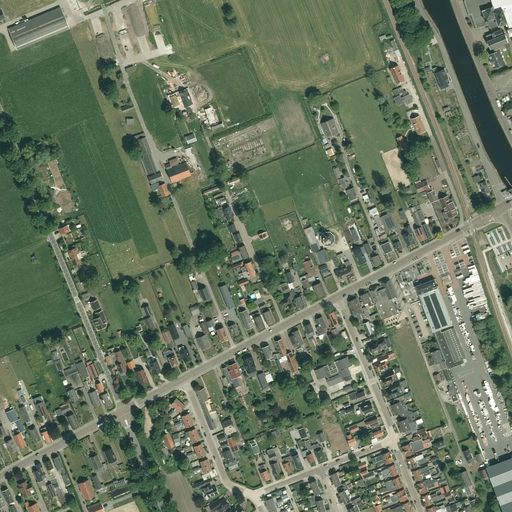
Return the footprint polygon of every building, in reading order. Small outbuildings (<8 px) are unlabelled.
[(511,0),(464,0),(469,15),(472,14),(473,17),(476,18),(477,23),(476,26),(477,29),(489,25),(490,28),(505,23),(507,28),(511,26),(511,0)] [(9,29),(17,49),(69,28),(61,8),(9,29)] [(494,51),(495,52),(500,50),(498,46),(505,43),(508,51),(511,49),(504,31),(503,31),(502,31),(501,29),(486,36),(491,48),(492,48),(494,51)] [(491,60),(491,61),(492,63),(492,62),(494,68),(505,63),(503,57),(500,50),(495,52),(489,55),(491,60)] [(398,65),(390,69),(391,72),(392,72),(397,83),(404,80),(398,65)] [(444,69),(434,73),(437,80),(447,76),(446,74),(444,69)] [(447,76),(437,80),(440,90),(445,88),(444,85),(448,83),(449,83),(448,78),(447,76)] [(175,95),(170,97),(174,107),(179,104),(179,103),(182,101),(184,106),(192,102),(187,90),(179,93),(180,95),(176,97),(175,95)] [(407,104),(412,101),(409,94),(408,95),(405,91),(402,92),(404,97),(401,98),(400,95),(394,98),(398,106),(404,102),(403,101),(405,100),(407,104)] [(123,112),(135,108),(133,103),(121,107),(123,112)] [(419,116),(412,119),(418,134),(425,131),(419,116)] [(334,134),(338,133),(335,125),(335,126),(334,124),(335,123),(333,119),(321,124),(323,128),(325,127),(326,131),(325,131),(328,137),(332,135),(331,135),(334,134)] [(141,134),(133,137),(146,175),(154,172),(141,134)] [(171,167),(179,164),(176,158),(169,161),(171,167)] [(172,183),(191,175),(186,162),(171,168),(170,164),(165,166),(172,183)] [(151,184),(163,179),(160,172),(148,177),(151,184)] [(235,179),(228,181),(229,184),(236,181),(243,179),(242,176),(235,179)] [(483,194),(490,192),(489,188),(488,188),(486,182),(486,181),(479,184),(480,184),(481,189),(480,189),(481,192),(482,192),(483,194)] [(162,197),(169,193),(165,183),(160,186),(158,182),(151,185),(153,191),(159,188),(162,197)] [(351,200),(357,198),(353,188),(350,189),(348,182),(347,182),(340,185),(339,185),(340,188),(343,187),(344,187),(346,191),(347,190),(351,200)] [(419,192),(427,189),(424,182),(416,185),(419,192)] [(204,194),(221,188),(220,186),(203,192),(204,194)] [(431,203),(436,200),(438,200),(436,195),(435,192),(434,190),(427,193),(431,203)] [(214,196),(215,200),(217,205),(227,201),(223,192),(214,196)] [(449,217),(457,214),(452,202),(450,203),(447,196),(440,199),(445,211),(446,211),(449,217)] [(225,206),(222,207),(214,210),(217,218),(221,217),(220,214),(224,213),(227,220),(234,217),(229,206),(226,208),(225,206)] [(422,210),(417,212),(421,221),(423,226),(427,238),(428,238),(432,236),(427,224),(426,223),(426,224),(424,220),(425,219),(422,210)] [(383,225),(378,214),(379,214),(378,211),(372,214),(374,216),(379,227),(383,225)] [(417,212),(412,214),(418,228),(415,229),(420,241),(427,238),(422,227),(423,226),(421,221),(417,212)] [(389,213),(381,217),(387,232),(398,227),(393,216),(391,217),(389,213)] [(237,230),(234,223),(227,226),(230,233),(237,230)] [(70,231),(68,225),(59,229),(62,234),(70,231)] [(304,230),(314,253),(322,250),(312,226),(304,230)] [(405,239),(408,246),(415,243),(412,233),(413,233),(409,226),(405,228),(407,233),(403,235),(404,239),(405,239)] [(262,240),(271,237),(269,231),(260,235),(262,240)] [(237,243),(243,241),(240,232),(234,235),(237,243)] [(398,250),(403,248),(400,241),(399,241),(397,237),(396,234),(391,236),(395,243),(394,243),(398,250)] [(389,251),(393,250),(389,241),(390,241),(388,237),(384,239),(389,251)] [(389,251),(384,239),(381,240),(383,244),(381,245),(385,253),(389,251)] [(364,244),(367,254),(372,252),(370,246),(369,247),(368,243),(364,244)] [(242,259),(249,256),(245,245),(238,248),(240,254),(232,257),(234,262),(242,259)] [(74,265),(81,263),(79,259),(82,258),(80,252),(79,253),(77,248),(68,251),(74,265)] [(361,248),(352,251),(359,266),(367,263),(361,248)] [(325,249),(315,253),(319,264),(329,260),(325,249)] [(375,266),(383,263),(377,250),(374,251),(376,256),(371,258),(375,266)] [(312,286),(311,282),(309,283),(307,279),(318,274),(311,260),(303,263),(308,274),(300,278),(305,289),(312,286)] [(241,268),(243,272),(247,271),(251,269),(254,268),(253,267),(254,267),(253,264),(252,264),(251,261),(244,264),(245,266),(241,268)] [(350,277),(355,275),(349,261),(345,263),(347,267),(343,268),(346,274),(347,278),(349,277),(350,277)] [(322,273),(329,270),(327,264),(320,267),(322,273)] [(477,273),(474,274),(475,277),(480,276),(477,265),(471,267),(472,269),(475,268),(477,273)] [(243,272),(242,273),(243,274),(244,277),(244,278),(247,276),(248,278),(250,277),(256,275),(254,268),(251,269),(247,271),(243,272)] [(346,274),(343,268),(335,271),(340,282),(345,279),(347,278),(346,274)] [(285,275),(288,284),(294,282),(290,272),(285,275)] [(422,284),(416,286),(433,332),(448,369),(465,363),(463,359),(452,329),(442,332),(440,329),(452,325),(435,279),(422,284)] [(392,284),(390,280),(382,283),(383,285),(378,288),(377,287),(372,289),(373,290),(370,291),(375,303),(376,302),(377,304),(376,304),(382,319),(398,313),(397,310),(398,309),(399,308),(397,304),(396,304),(395,304),(392,298),(397,296),(392,284)] [(317,297),(326,293),(321,281),(316,284),(314,281),(311,282),(312,286),(317,297)] [(285,293),(290,291),(286,282),(281,285),(285,293)] [(210,297),(206,287),(199,290),(203,300),(206,299),(209,298),(210,297)] [(301,296),(298,297),(296,293),(296,294),(294,289),(291,290),(293,295),(298,307),(305,304),(301,296)] [(289,301),(293,299),(290,293),(289,294),(286,296),(287,299),(282,301),(283,303),(282,304),(284,307),(285,308),(287,308),(288,306),(287,305),(290,304),(289,301)] [(370,307),(373,305),(371,301),(367,293),(361,296),(364,304),(368,302),(370,307)] [(261,309),(266,306),(263,299),(262,300),(261,297),(257,299),(261,309)] [(355,317),(358,316),(358,315),(360,314),(362,318),(365,317),(362,309),(362,308),(361,307),(360,306),(357,298),(349,302),(355,317)] [(90,303),(93,310),(100,307),(97,300),(90,303)] [(144,316),(152,313),(149,305),(141,309),(144,316)] [(198,305),(190,308),(193,316),(201,312),(198,305)] [(267,324),(274,321),(269,310),(266,312),(265,309),(261,310),(262,313),(267,324)] [(97,312),(95,313),(97,318),(94,319),(98,329),(103,326),(106,326),(104,322),(106,321),(102,310),(97,312)] [(247,329),(253,327),(246,310),(240,313),(247,329)] [(339,334),(337,328),(336,325),(339,324),(338,321),(339,320),(337,317),(337,316),(336,317),(334,312),(326,315),(331,327),(330,327),(331,330),(334,337),(335,340),(341,338),(340,334),(339,334)] [(258,328),(264,325),(260,315),(254,318),(258,328)] [(150,327),(151,330),(155,328),(151,317),(144,320),(148,328),(150,327)] [(324,328),(327,327),(322,317),(316,319),(319,326),(316,327),(320,335),(326,333),(324,328)] [(212,319),(206,322),(209,328),(212,326),(215,325),(212,319)] [(203,331),(208,329),(205,321),(200,324),(203,331)] [(369,322),(363,324),(368,336),(374,333),(373,331),(369,322)] [(174,323),(167,326),(168,328),(172,338),(173,340),(180,337),(174,323)] [(311,323),(305,326),(308,333),(306,333),(308,337),(315,334),(314,331),(314,330),(311,323)] [(233,336),(239,334),(235,324),(229,326),(233,336)] [(221,342),(228,339),(224,327),(217,330),(221,342)] [(304,344),(302,340),(303,340),(299,330),(292,333),(293,335),(290,337),(293,344),(295,348),(304,344)] [(333,347),(335,347),(337,346),(336,343),(332,334),(328,335),(332,345),(333,347)] [(201,350),(210,346),(206,335),(197,338),(201,350)] [(371,354),(381,349),(380,345),(386,343),(385,338),(378,341),(373,343),(373,344),(369,345),(371,349),(370,350),(371,354)] [(288,354),(287,351),(282,339),(276,342),(281,356),(286,354),(288,354)] [(271,360),(275,359),(269,345),(262,348),(267,360),(268,359),(268,358),(270,357),(271,360)] [(184,361),(191,359),(187,349),(185,349),(183,346),(179,348),(184,361)] [(166,361),(169,359),(172,366),(173,366),(178,364),(175,355),(173,350),(170,351),(169,350),(163,353),(164,355),(163,355),(166,361)] [(447,381),(451,379),(443,361),(440,354),(441,354),(439,350),(438,350),(431,353),(436,364),(440,363),(440,364),(447,381)] [(121,373),(127,371),(125,366),(126,365),(120,351),(115,353),(119,362),(120,363),(117,365),(121,373)] [(390,360),(389,357),(395,354),(394,351),(388,354),(388,355),(379,358),(380,361),(376,363),(379,370),(380,370),(381,372),(382,372),(386,371),(386,370),(385,367),(388,366),(385,361),(390,360)] [(288,354),(286,354),(293,372),(298,370),(291,352),(288,354)] [(125,359),(127,363),(130,369),(135,366),(131,356),(125,359)] [(248,373),(256,370),(256,367),(255,363),(254,363),(252,357),(250,358),(249,357),(245,358),(245,359),(243,360),(245,364),(244,364),(246,368),(248,373)] [(328,365),(315,370),(319,379),(327,376),(328,379),(327,379),(330,386),(343,381),(343,380),(345,380),(346,381),(353,379),(348,367),(351,366),(348,357),(335,362),(334,360),(327,363),(328,365)] [(148,360),(147,361),(149,364),(150,364),(151,364),(153,369),(152,370),(154,374),(161,371),(157,361),(154,362),(153,359),(152,358),(148,360)] [(275,361),(280,372),(284,370),(279,359),(275,361)] [(83,361),(78,363),(77,360),(75,361),(76,364),(82,378),(88,376),(86,370),(85,365),(83,361)] [(237,391),(244,388),(239,376),(241,375),(236,363),(229,366),(231,371),(229,371),(236,387),(237,391)] [(68,378),(79,374),(76,366),(75,366),(74,364),(71,365),(72,368),(65,371),(68,378)] [(87,366),(93,378),(98,376),(92,364),(87,366)] [(229,383),(233,382),(227,367),(223,369),(225,373),(224,374),(225,375),(226,375),(226,377),(223,378),(226,384),(229,383)] [(140,383),(148,380),(144,369),(136,372),(140,383)] [(385,374),(386,377),(382,379),(385,385),(386,384),(386,385),(388,386),(389,386),(390,385),(390,384),(390,382),(394,381),(399,379),(397,374),(395,375),(393,371),(385,374)] [(263,389),(269,387),(263,372),(257,375),(263,389)] [(404,393),(400,385),(406,382),(406,380),(399,382),(390,386),(391,390),(388,391),(388,392),(387,393),(388,395),(390,396),(390,398),(400,394),(404,393)] [(71,401),(78,398),(74,388),(73,388),(72,385),(66,388),(67,391),(71,401)] [(206,416),(210,415),(204,401),(209,400),(204,388),(196,392),(206,416)] [(458,400),(456,394),(457,394),(454,388),(449,390),(451,396),(453,402),(458,400)] [(94,406),(101,404),(95,390),(89,393),(94,406)] [(360,400),(367,397),(364,391),(358,394),(357,391),(349,394),(351,400),(359,397),(360,400)] [(105,406),(112,404),(108,393),(101,395),(105,406)] [(398,398),(400,401),(392,405),(394,410),(405,405),(405,404),(404,400),(404,401),(403,400),(407,398),(406,395),(398,398)] [(176,408),(181,402),(176,398),(171,404),(176,408)] [(48,414),(46,409),(43,401),(36,404),(39,412),(41,417),(48,414)] [(186,406),(181,402),(176,408),(180,412),(186,406)] [(70,410),(68,405),(67,403),(60,406),(63,413),(70,410)] [(365,414),(374,411),(371,403),(365,406),(365,405),(359,408),(362,414),(365,413),(365,414)] [(346,413),(356,409),(354,405),(344,409),(346,413)] [(405,405),(394,410),(396,415),(404,412),(403,409),(406,408),(406,407),(405,405)] [(24,406),(20,408),(26,423),(31,421),(24,406)] [(11,422),(18,419),(14,409),(6,412),(11,422)] [(184,422),(191,419),(189,413),(182,416),(183,418),(180,420),(181,423),(184,422)] [(405,416),(406,419),(399,422),(401,427),(409,423),(413,422),(411,417),(412,416),(411,413),(408,414),(406,415),(406,416),(405,416)] [(72,428),(78,425),(74,414),(70,415),(69,414),(67,415),(67,417),(72,428)] [(379,424),(377,418),(369,421),(370,421),(366,423),(367,426),(371,425),(373,428),(379,426),(379,424)] [(191,419),(184,422),(186,428),(194,424),(191,419)] [(236,431),(234,425),(231,419),(223,423),(227,434),(236,431)] [(22,422),(17,424),(19,429),(20,433),(25,431),(22,422)] [(409,423),(401,427),(403,432),(411,428),(409,423)] [(359,429),(358,427),(357,424),(350,427),(352,432),(359,429)] [(34,442),(41,439),(35,426),(29,429),(34,442)] [(49,426),(41,429),(42,431),(42,432),(41,433),(45,443),(52,440),(49,434),(52,432),(50,429),(49,426)] [(190,437),(198,434),(195,428),(188,431),(188,432),(185,433),(187,438),(190,437)] [(374,431),(368,433),(371,440),(384,435),(381,428),(379,429),(378,428),(375,429),(375,430),(374,431)] [(420,436),(427,433),(425,428),(418,431),(420,436)] [(326,440),(323,432),(317,434),(320,442),(326,440)] [(19,448),(26,446),(20,433),(14,436),(19,448)] [(169,449),(175,446),(169,433),(163,435),(169,449)] [(172,436),(175,443),(180,441),(177,434),(172,436)] [(198,434),(190,437),(192,443),(200,440),(198,434)] [(223,448),(230,445),(226,434),(218,437),(223,448)] [(356,436),(350,439),(354,447),(360,444),(356,436)] [(237,448),(233,437),(228,439),(232,449),(233,452),(238,450),(237,448)] [(410,442),(410,444),(410,443),(403,446),(405,451),(410,450),(423,445),(423,444),(424,444),(426,443),(431,441),(430,438),(423,441),(422,439),(420,439),(414,442),(413,442),(412,441),(410,442)] [(10,452),(17,450),(12,439),(6,441),(10,452)] [(251,444),(252,447),(255,455),(261,452),(257,444),(257,445),(256,441),(255,439),(253,440),(254,442),(251,444)] [(444,439),(436,442),(438,448),(446,444),(444,439)] [(196,452),(204,449),(201,443),(194,446),(196,452)] [(316,444),(312,446),(313,450),(315,449),(315,450),(319,459),(325,456),(321,446),(320,446),(317,447),(316,444)] [(410,450),(405,451),(407,456),(414,453),(413,452),(424,448),(423,445),(410,450)] [(109,467),(113,465),(111,462),(117,459),(114,451),(113,452),(112,448),(104,452),(109,462),(108,463),(109,467)] [(204,449),(196,452),(198,458),(206,455),(204,449)] [(309,462),(315,460),(312,453),(310,454),(308,449),(303,452),(304,456),(307,456),(309,462)] [(470,458),(473,457),(471,453),(469,449),(463,452),(466,460),(469,466),(470,466),(473,465),(470,458)] [(227,463),(234,460),(230,450),(223,453),(227,463)] [(383,455),(382,455),(375,458),(377,462),(392,456),(390,451),(383,454),(383,455)] [(271,460),(277,458),(275,452),(269,454),(271,460)] [(296,465),(297,467),(303,465),(298,453),(291,456),(293,461),(294,460),(295,463),(295,465),(296,465)] [(95,469),(102,466),(98,454),(90,457),(95,469)] [(416,457),(415,457),(415,456),(408,459),(410,464),(420,459),(424,458),(422,454),(416,457)] [(57,470),(60,469),(63,475),(62,475),(66,485),(71,483),(67,473),(66,474),(59,456),(53,459),(57,470)] [(292,461),(290,456),(283,459),(284,464),(283,464),(286,471),(292,469),(290,462),(292,461)] [(369,473),(366,466),(368,466),(366,461),(368,460),(366,456),(360,459),(361,462),(358,464),(360,469),(359,469),(364,482),(366,481),(366,480),(375,477),(373,471),(369,472),(369,473)] [(392,456),(377,462),(378,465),(386,462),(387,464),(394,461),(392,456)] [(433,462),(435,468),(441,465),(438,460),(437,456),(431,459),(432,462),(433,462)] [(503,511),(511,511),(511,457),(486,467),(503,511)] [(202,467),(210,464),(207,458),(200,462),(202,467)] [(420,459),(410,464),(411,468),(419,466),(418,466),(419,464),(427,461),(425,458),(424,458),(420,459)] [(58,495),(62,493),(58,484),(57,480),(56,480),(53,472),(51,473),(50,469),(53,468),(50,460),(44,462),(58,495)] [(275,473),(281,471),(277,462),(271,465),(272,468),(273,467),(275,473)] [(44,478),(47,477),(45,474),(41,463),(36,465),(38,470),(34,472),(38,481),(45,478),(44,478)] [(202,474),(205,473),(212,470),(210,464),(202,467),(200,468),(202,474)] [(264,480),(270,478),(267,470),(264,464),(259,466),(261,469),(262,469),(263,472),(261,473),(264,480)] [(388,467),(388,468),(382,471),(383,474),(397,468),(395,464),(388,467)] [(428,467),(420,470),(420,468),(413,471),(414,476),(430,470),(428,467)] [(397,468),(383,474),(382,475),(383,477),(385,476),(386,477),(391,475),(392,476),(399,474),(397,468)] [(215,469),(209,471),(212,478),(217,475),(215,469)] [(430,470),(414,476),(416,481),(423,478),(423,477),(426,476),(427,478),(431,477),(430,474),(431,474),(430,470)] [(468,485),(472,484),(467,470),(460,473),(466,486),(464,487),(468,495),(472,494),(468,485)] [(334,481),(339,478),(337,472),(331,474),(334,481)] [(92,477),(97,490),(102,488),(97,475),(92,477)] [(387,487),(401,481),(400,476),(392,479),(393,480),(389,482),(389,481),(385,482),(387,487)] [(116,487),(127,482),(125,478),(118,481),(117,480),(113,481),(116,487)] [(339,478),(334,481),(336,487),(342,484),(339,478)] [(420,488),(434,483),(436,482),(435,479),(430,481),(429,479),(425,481),(418,484),(418,485),(420,488)] [(85,500),(95,496),(88,480),(79,484),(85,500)] [(26,481),(19,484),(24,497),(31,494),(30,491),(33,489),(31,483),(27,485),(26,481)] [(401,481),(387,487),(388,490),(396,487),(396,489),(403,486),(401,481)] [(57,496),(51,483),(47,485),(49,489),(48,489),(52,498),(57,496)] [(422,493),(429,491),(428,489),(436,486),(434,483),(420,488),(421,492),(422,493)] [(211,485),(203,488),(205,494),(207,493),(209,498),(212,497),(212,496),(219,493),(216,486),(212,488),(211,485)] [(14,502),(8,489),(2,491),(8,504),(14,502)] [(398,493),(390,496),(392,500),(406,494),(405,491),(404,489),(397,492),(398,493)] [(339,493),(342,498),(348,495),(345,490),(339,493)] [(376,491),(369,494),(372,500),(373,500),(379,497),(377,493),(376,491)] [(406,494),(392,500),(393,502),(398,500),(398,499),(400,499),(401,501),(408,499),(407,497),(406,494)] [(324,506),(323,499),(317,501),(316,501),(314,495),(311,496),(308,496),(309,502),(310,502),(311,503),(311,506),(314,505),(318,504),(318,507),(324,506)] [(349,498),(348,495),(342,498),(346,504),(351,501),(349,498)] [(438,496),(424,501),(426,506),(433,503),(433,502),(438,499),(437,496),(438,496)] [(272,498),(266,500),(268,506),(275,503),(277,502),(277,501),(276,499),(275,499),(274,498),(273,498),(272,498)] [(219,499),(210,506),(214,511),(215,511),(222,511),(230,506),(228,503),(228,502),(227,500),(226,500),(225,499),(222,502),(219,499)] [(469,501),(472,508),(478,506),(475,499),(469,501)] [(403,506),(395,508),(397,511),(396,511),(411,506),(409,501),(402,504),(403,506)] [(104,511),(101,502),(89,507),(90,511),(104,511)] [(275,503),(268,506),(270,511),(278,508),(279,507),(278,505),(278,504),(277,502),(275,503)] [(40,511),(37,503),(28,507),(29,511),(40,511)]
